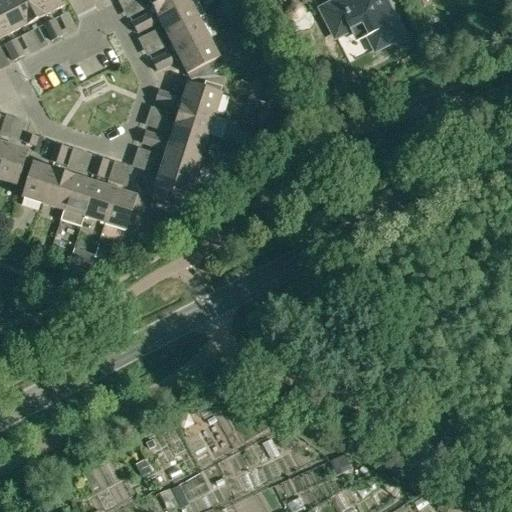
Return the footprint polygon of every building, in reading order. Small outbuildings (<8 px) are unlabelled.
[(25,28),(10,0),(0,0),(0,27),(6,38),(25,28)] [(44,18),(34,0),(10,0),(25,28),(44,18)] [(34,0),(44,18),(64,8),(59,0),(34,0)] [(188,2),(186,0),(145,0),(156,18),(188,2)] [(197,0),(191,0),(188,2),(156,18),(165,38),(197,21),(206,17),(197,0)] [(375,53),(402,39),(381,0),(345,0),(320,13),(334,40),(350,32),(355,42),(366,36),(375,53)] [(293,8),(295,12),(300,14),(305,11),(306,7),(304,2),(299,1),(295,3),(293,8)] [(146,17),(138,21),(144,31),(152,27),(146,17)] [(130,25),(136,36),(144,31),(138,21),(130,25)] [(175,57),(207,41),(197,21),(165,38),(175,57)] [(42,27),(46,35),(57,30),(52,22),(42,27)] [(61,38),(57,30),(46,35),(50,44),(61,38)] [(218,60),(207,41),(175,57),(186,77),(218,60)] [(3,47),(8,55),(18,50),(14,42),(3,47)] [(23,58),(18,50),(8,55),(12,64),(23,58)] [(166,55),(158,59),(163,70),(172,66),(166,55)] [(150,63),(155,74),(163,70),(158,59),(150,63)] [(214,118),(220,96),(186,85),(179,107),(214,118)] [(153,105),(162,108),(166,96),(157,93),(153,105)] [(166,96),(162,108),(171,110),(174,99),(166,96)] [(248,100),(242,122),(260,128),(267,105),(248,100)] [(214,118),(179,107),(173,127),(207,138),(214,118)] [(207,138),(173,127),(166,148),(201,159),(207,138)] [(140,146),(149,149),(152,137),(144,134),(140,146)] [(36,140),(25,136),(22,145),(34,149),(36,140)] [(152,137),(149,149),(158,151),(161,140),(152,137)] [(54,146),(52,155),(63,159),(66,150),(54,146)] [(5,147),(0,163),(0,183),(15,188),(26,154),(5,147)] [(160,168),(194,179),(201,159),(166,148),(160,168)] [(63,159),(52,155),(49,164),(60,168),(63,159)] [(95,160),(93,168),(104,172),(107,163),(95,160)] [(20,200),(41,207),(52,173),(31,166),(20,200)] [(101,181),(104,172),(93,168),(90,177),(101,181)] [(194,179),(160,168),(151,197),(163,201),(166,194),(187,201),(194,179)] [(73,179),(52,173),(41,207),(62,214),(73,179)] [(80,227),(83,220),(94,186),(73,179),(62,214),(60,221),(80,227)] [(114,193),(94,186),(83,220),(103,227),(114,193)] [(114,193),(103,227),(124,234),(131,212),(139,214),(143,202),(114,193)] [(54,245),(51,253),(60,256),(63,248),(54,245)] [(95,258),(94,260),(110,265),(114,254),(115,250),(99,246),(95,258)] [(346,455),(330,462),(336,477),(352,470),(346,455)]
